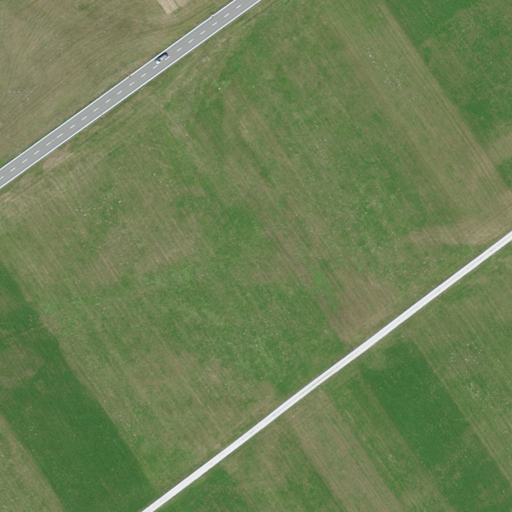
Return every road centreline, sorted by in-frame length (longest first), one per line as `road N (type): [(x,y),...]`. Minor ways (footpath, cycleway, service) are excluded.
road 1 (track): [(147,511),(511,235)]
road 2 (primary): [(247,0),(0,178)]
